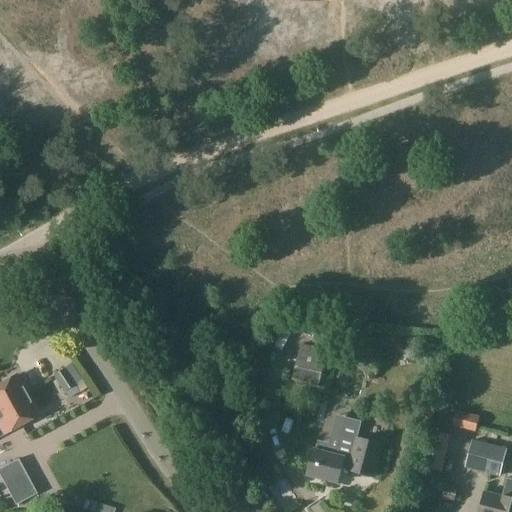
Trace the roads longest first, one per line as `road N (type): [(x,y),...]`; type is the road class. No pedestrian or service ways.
road 1 (track): [(343,103),(178,163),(25,243)]
road 2 (unclassified): [(213,511),(147,437),(25,243)]
road 3 (track): [(511,47),(343,103)]
